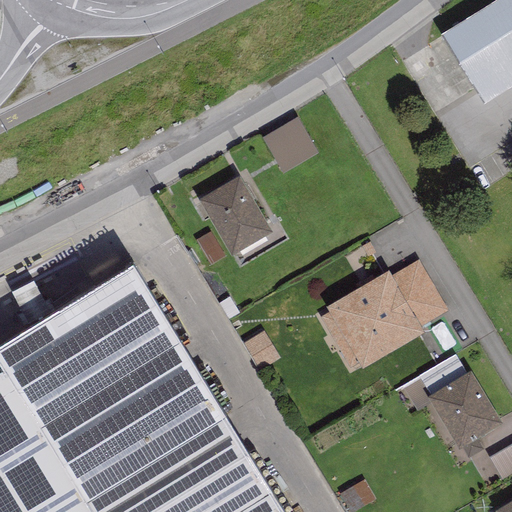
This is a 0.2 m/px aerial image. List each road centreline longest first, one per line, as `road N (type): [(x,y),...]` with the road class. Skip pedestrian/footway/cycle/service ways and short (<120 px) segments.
road 1 (unclassified): [(424,0),(325,75),(0,248)]
road 2 (unknown): [(115,187),(314,511)]
road 3 (unclassified): [(61,0),(128,14),(185,0)]
